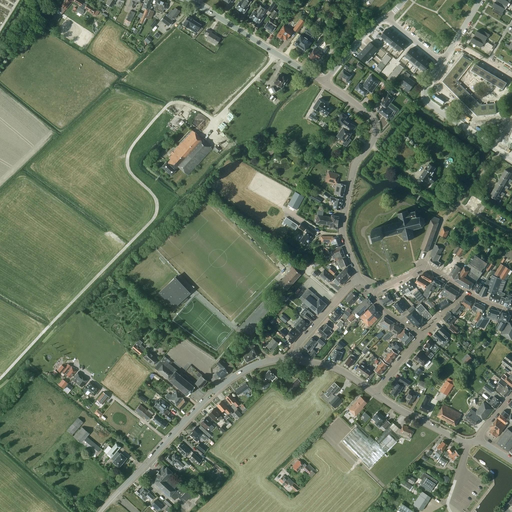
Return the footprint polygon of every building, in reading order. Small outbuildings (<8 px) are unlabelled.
[(66,10),(73,1),(72,0),(65,0),(61,6),(66,10)] [(79,0),(74,0),(73,1),(80,5),(79,8),(83,10),(85,8),(93,14),(96,10),(87,4),(83,2),(79,0)] [(137,2),(140,3),(140,0),(131,0),(128,6),(133,8),(134,5),(136,5),(137,2)] [(151,0),(145,0),(142,7),(146,8),(143,14),(146,15),(148,9),(150,4),(151,0)] [(154,11),(162,13),(164,8),(165,9),(167,3),(157,0),(156,0),(155,5),(156,6),(154,11)] [(234,7),(243,13),(247,8),(246,7),(247,5),(245,3),(247,0),(241,0),(240,2),(238,2),(234,7)] [(496,0),(498,1),(497,3),(496,4),(504,9),(506,10),(508,7),(506,6),(508,2),(509,2),(505,0),(496,0)] [(267,10),(271,12),(277,3),(274,1),(267,10)] [(504,9),(496,4),(494,2),(492,6),(494,8),(492,11),(502,16),(503,13),(502,12),(504,9)] [(249,17),(258,24),(263,17),(261,16),(266,10),(260,5),(255,12),(253,11),(249,17)] [(65,10),(61,6),(55,13),(60,17),(65,10)] [(173,18),(174,18),(180,11),(175,8),(173,10),(172,9),(167,14),(166,13),(160,20),(168,26),(173,20),(172,19),(173,18)] [(124,22),(129,25),(135,13),(130,11),(126,20),(125,19),(124,22)] [(198,30),(201,25),(193,20),(193,19),(188,16),(184,22),(182,25),(188,28),(196,33),(198,30)] [(271,32),(277,24),(272,20),(271,19),(271,20),(269,18),(263,27),(271,32)] [(301,19),(292,29),(297,33),(305,22),(301,19)] [(292,31),(284,25),(276,36),(282,40),(283,39),(286,41),(292,31)] [(313,31),(313,30),(312,30),(312,29),(311,29),(310,28),(309,29),(308,29),(307,30),(306,29),(303,33),(301,36),(299,35),(293,44),(295,46),(302,50),(305,51),(314,38),(312,36),(313,34),(312,34),(313,32),(313,31)] [(206,39),(216,45),(220,38),(211,33),(212,32),(208,29),(205,34),(207,36),(206,39)] [(385,40),(391,33),(386,29),(379,38),(381,40),(383,38),(385,40)] [(477,36),(485,41),(487,37),(488,38),(490,35),(481,29),(479,32),(477,31),(474,35),(477,36)] [(390,44),(396,36),(391,33),(385,40),(384,42),(386,43),(387,41),(390,44)] [(395,47),(401,40),(396,36),(390,44),(388,45),(390,47),(392,45),(395,47)] [(473,37),(470,41),(480,48),(483,44),(484,45),(486,42),(485,41),(477,36),(475,39),(473,37)] [(406,44),(401,40),(395,47),(393,50),(395,52),(397,49),(400,51),(406,44)] [(370,42),(366,47),(373,53),(375,55),(376,53),(375,51),(377,48),(370,42)] [(309,53),(308,55),(308,56),(308,57),(309,57),(309,58),(310,59),(312,59),(315,62),(321,53),(315,49),(316,46),(317,46),(314,44),(311,48),(313,49),(311,53),(309,53)] [(371,55),(373,53),(366,47),(362,51),(371,59),(371,60),(373,57),(371,55)] [(410,59),(416,52),(411,48),(403,58),(405,59),(407,57),(410,59)] [(367,64),(371,59),(362,51),(358,56),(367,64)] [(413,65),(420,56),(416,52),(410,59),(408,61),(413,65)] [(419,67),(425,60),(420,56),(413,65),(415,67),(417,65),(419,67)] [(461,59),(458,63),(466,69),(471,62),(463,57),(464,57),(462,57),(461,59)] [(430,64),(425,60),(419,67),(418,69),(419,70),(421,68),(424,71),(430,64)] [(456,65),(453,69),(461,75),(465,69),(466,69),(458,63),(458,62),(456,65)] [(471,70),(471,71),(475,73),(477,74),(481,68),(475,64),(471,70)] [(352,71),(348,69),(349,68),(345,65),(342,70),(344,71),(339,78),(342,81),(343,80),(347,83),(352,76),(349,74),(352,71)] [(452,71),(449,75),(456,81),(457,80),(461,75),(453,69),(453,68),(451,71),(452,71)] [(481,68),(477,74),(482,77),(484,78),(487,72),(481,68)] [(410,91),(415,83),(409,78),(411,75),(405,72),(402,76),(405,79),(402,84),(405,87),(404,89),(408,92),(409,90),(410,91)] [(487,72),(484,78),(488,81),(490,82),(494,75),(487,72)] [(287,79),(280,74),(280,75),(279,75),(274,83),(276,84),(274,86),(271,87),(274,93),(277,91),(276,88),(279,86),(281,88),(283,85),(284,86),(285,86),(287,83),(287,82),(285,81),(287,79)] [(447,77),(445,81),(449,86),(453,85),(457,83),(458,82),(456,81),(449,75),(448,74),(446,76),(447,77)] [(494,75),(490,82),(494,84),(496,85),(500,79),(494,75)] [(374,76),(373,77),(371,76),(363,86),(359,84),(355,89),(365,96),(369,91),(371,93),(380,82),(374,78),(375,77),(374,76)] [(500,79),(496,85),(500,88),(502,89),(506,83),(500,79)] [(460,84),(452,91),(454,93),(455,93),(458,96),(465,89),(460,84)] [(394,95),(397,91),(390,86),(387,91),(391,93),(391,92),(394,95)] [(458,96),(458,97),(460,99),(460,98),(464,102),(470,95),(465,89),(458,96)] [(390,108),(388,107),(388,106),(391,103),(394,99),(389,94),(381,104),(384,106),(383,107),(382,107),(379,112),(388,119),(392,114),(393,114),(392,113),(394,111),(390,108)] [(464,102),(463,102),(465,104),(466,104),(469,107),(476,100),(470,95),(464,102)] [(320,111),(328,116),(332,109),(324,105),(325,103),(319,99),(313,109),(319,112),(320,111)] [(469,107),(471,109),(474,112),(474,113),(477,115),(481,105),(476,100),(469,107)] [(391,103),(388,106),(394,111),(392,113),(393,114),(392,114),(395,116),(400,110),(391,103)] [(481,105),(477,115),(481,115),(486,114),(486,115),(488,114),(487,104),(481,105)] [(495,104),(487,104),(488,114),(493,113),(493,114),(496,114),(495,104)] [(308,117),(315,121),(318,117),(311,113),(308,117)] [(342,140),(342,139),(344,141),(342,144),(346,147),(351,141),(349,139),(352,135),(351,134),(353,132),(352,132),(355,127),(345,119),(347,117),(342,114),(336,122),(342,126),(338,133),(339,134),(337,136),(342,140)] [(178,167),(187,175),(212,149),(192,130),(170,153),(172,155),(169,158),(170,159),(167,162),(166,162),(161,167),(171,175),(176,170),(175,170),(178,167)] [(277,146),(274,144),(268,153),(271,155),(277,146)] [(430,181),(433,184),(437,178),(432,175),(434,172),(434,171),(436,168),(434,166),(434,165),(431,163),(431,164),(430,163),(427,168),(426,167),(425,169),(425,170),(420,178),(418,181),(422,183),(424,180),(428,184),(430,181)] [(507,180),(511,183),(511,181),(511,180),(508,178),(511,173),(505,169),(501,176),(507,180)] [(340,175),(336,174),(329,172),(326,182),(337,184),(334,195),(343,197),(346,185),(337,183),(340,175)] [(504,184),(507,180),(501,176),(497,182),(503,186),(503,187),(507,189),(508,187),(504,184)] [(499,193),(503,196),(505,194),(500,191),(503,187),(503,186),(497,182),(493,189),(499,193)] [(496,198),(499,193),(493,189),(489,196),(495,199),(495,200),(499,203),(501,200),(496,198)] [(322,199),(313,194),(309,191),(307,195),(320,203),(322,199)] [(295,192),(288,205),(291,207),(297,210),(305,197),(299,194),(295,192)] [(343,199),(332,197),(332,196),(325,192),(323,195),(328,199),(328,198),(330,199),(331,199),(331,201),(335,202),(333,208),(341,209),(343,199)] [(339,217),(336,216),(332,215),(332,217),(323,216),(324,210),(319,209),(317,223),(330,225),(330,228),(337,229),(339,217)] [(414,239),(414,238),(415,238),(414,237),(412,230),(418,228),(418,229),(419,229),(419,228),(422,227),(422,228),(423,227),(424,224),(425,224),(426,223),(425,223),(424,220),(425,219),(424,218),(424,219),(420,217),(421,216),(420,216),(419,217),(417,217),(416,212),(416,211),(415,211),(412,212),(412,211),(411,212),(409,213),(408,211),(407,211),(407,210),(406,211),(399,213),(399,212),(398,213),(398,214),(397,214),(397,215),(398,214),(400,221),(393,223),(393,222),(392,222),(392,223),(385,225),(382,226),(375,228),(374,226),(373,227),(373,229),(372,229),(372,230),(371,230),(372,232),(373,232),(374,236),(373,237),(374,239),(375,239),(376,239),(377,241),(378,240),(378,238),(380,238),(385,236),(385,237),(387,236),(387,237),(388,236),(395,234),(395,235),(396,235),(396,234),(402,232),(403,235),(402,236),(402,237),(403,236),(404,239),(403,240),(403,241),(404,241),(405,242),(406,242),(405,241),(410,239),(413,238),(414,239)] [(283,222),(295,230),(298,225),(290,219),(286,217),(283,222)] [(421,249),(428,251),(440,220),(432,217),(421,249)] [(303,222),(302,224),(299,226),(305,231),(306,230),(308,231),(301,240),(307,245),(313,237),(312,235),(315,231),(309,226),(308,226),(303,222)] [(440,235),(446,238),(449,231),(443,228),(440,235)] [(333,244),(334,248),(341,246),(338,236),(333,238),(333,237),(321,236),(322,242),(324,242),(331,242),(332,245),(333,244)] [(428,262),(437,268),(441,263),(437,261),(441,256),(440,256),(443,249),(436,245),(430,256),(432,257),(428,262)] [(335,261),(336,260),(345,257),(342,248),(332,251),(335,261)] [(461,248),(456,254),(460,257),(465,251),(461,248)] [(465,266),(460,274),(459,273),(455,279),(469,289),(474,283),(473,283),(474,282),(477,281),(479,278),(481,275),(485,268),(486,269),(490,262),(488,261),(476,252),(468,263),(465,266)] [(348,266),(345,258),(336,261),(337,263),(336,263),(336,265),(338,264),(339,269),(348,266)] [(493,276),(504,280),(507,275),(509,276),(511,271),(511,270),(501,263),(496,272),(493,275),(493,276)] [(462,267),(459,264),(458,266),(456,265),(449,276),(454,279),(462,267)] [(293,266),(281,283),(292,290),(304,273),(293,266)] [(337,271),(336,270),(332,266),(331,267),(328,270),(333,275),(337,271)] [(346,267),(336,278),(335,279),(333,281),(338,286),(341,283),(342,285),(353,274),(347,267),(346,267)] [(324,280),(325,279),(329,283),(334,277),(324,270),(319,276),(324,280)] [(430,283),(433,277),(425,272),(424,274),(423,273),(421,277),(419,276),(416,283),(425,288),(428,282),(430,283)] [(170,276),(151,294),(167,311),(186,292),(170,276)] [(504,280),(493,276),(492,276),(491,280),(489,285),(488,288),(486,292),(491,293),(489,300),(499,303),(501,297),(499,296),(500,296),(503,297),(505,294),(501,292),(501,291),(502,291),(505,281),(504,280)] [(433,277),(430,283),(427,289),(432,291),(434,292),(435,290),(437,291),(440,288),(441,289),(444,284),(433,277)] [(409,281),(399,287),(404,295),(414,289),(409,281)] [(481,283),(480,283),(477,281),(472,289),(475,291),(476,293),(477,294),(479,294),(481,291),(484,286),(484,285),(481,283)] [(440,294),(453,302),(459,294),(459,293),(446,285),(440,294)] [(486,292),(488,288),(484,286),(481,291),(479,295),(484,297),(486,292)] [(309,306),(318,314),(326,305),(314,294),(314,293),(308,288),(301,296),(299,298),(302,301),(303,302),(305,303),(309,306)] [(418,290),(415,292),(422,301),(425,298),(418,290)] [(511,292),(510,291),(507,297),(507,296),(506,298),(502,297),(500,303),(511,308),(511,306),(511,292)] [(358,298),(352,293),(345,301),(351,305),(358,298)] [(393,300),(389,293),(379,299),(383,305),(387,303),(388,305),(393,302),(392,300),(393,300)] [(463,304),(465,306),(471,309),(475,302),(471,300),(465,296),(461,303),(463,304)] [(372,303),(367,297),(359,305),(352,313),(347,319),(350,322),(356,317),(357,318),(360,316),(365,311),(372,303)] [(408,308),(401,299),(394,305),(401,314),(408,308)] [(437,305),(439,307),(442,311),(451,304),(449,301),(448,301),(446,299),(444,300),(437,305)] [(465,306),(463,304),(462,305),(459,302),(451,311),(457,316),(461,312),(461,311),(465,306)] [(478,322),(482,315),(481,315),(485,307),(476,302),(472,309),(477,312),(476,312),(478,313),(474,320),(477,322),(478,322)] [(415,309),(406,317),(414,325),(415,324),(419,328),(427,321),(426,320),(432,316),(421,304),(415,309)] [(379,311),(373,305),(360,318),(360,319),(361,319),(370,328),(376,321),(382,316),(378,313),(379,311)] [(482,315),(478,322),(476,324),(484,329),(491,318),(498,320),(501,312),(489,308),(487,317),(482,315)] [(300,314),(303,317),(308,311),(306,309),(305,310),(304,309),(300,314)] [(336,309),(336,310),(333,312),(334,314),(331,317),(335,321),(342,314),(336,309)] [(311,322),(314,319),(312,317),(314,315),(308,311),(303,317),(310,323),(311,322)] [(448,327),(457,335),(460,331),(452,323),(457,318),(449,312),(443,319),(450,325),(448,327)] [(499,323),(496,328),(502,331),(507,324),(507,322),(508,322),(510,315),(503,313),(501,319),(499,318),(497,322),(499,323)] [(283,314),(281,317),(280,318),(285,323),(289,319),(283,314)] [(379,324),(388,331),(390,330),(394,323),(384,316),(379,324)] [(300,317),(295,323),(298,325),(296,327),(302,332),(302,333),(309,324),(300,317)] [(511,322),(511,323),(508,322),(501,334),(501,335),(511,340),(511,322)] [(318,333),(325,339),(332,332),(329,330),(331,328),(326,323),(323,327),(321,326),(318,330),(319,331),(318,333)] [(402,329),(394,324),(390,331),(393,333),(394,334),(395,333),(398,335),(402,329)] [(450,335),(442,327),(438,331),(437,330),(433,335),(435,338),(438,341),(437,342),(440,345),(440,344),(443,347),(449,341),(447,339),(450,335)] [(287,333),(283,329),(279,333),(284,337),(287,333)] [(293,343),(299,335),(292,329),(287,334),(289,336),(288,337),(290,338),(288,339),(293,343)] [(409,332),(408,334),(404,330),(397,337),(406,345),(414,336),(409,332)] [(384,334),(381,331),(376,336),(379,339),(384,334)] [(356,345),(360,341),(358,339),(360,337),(356,333),(354,335),(350,332),(347,337),(356,345)] [(386,340),(391,336),(388,333),(383,338),(385,341),(386,340)] [(317,342),(311,337),(304,346),(309,351),(310,349),(311,350),(314,347),(314,346),(317,342)] [(317,341),(322,346),(326,341),(321,337),(317,341)] [(142,342),(139,339),(131,348),(139,355),(145,349),(140,345),(142,342)] [(279,343),(273,339),(267,347),(272,351),(279,343)] [(426,343),(427,344),(424,347),(428,350),(425,354),(431,358),(434,355),(430,352),(434,348),(433,347),(435,344),(429,340),(426,343)] [(390,345),(398,353),(402,349),(395,342),(394,344),(392,343),(390,345)] [(258,355),(254,346),(250,347),(252,350),(243,355),(246,362),(255,358),(255,356),(258,355)] [(343,352),(336,349),(335,349),(331,357),(333,358),(332,359),(336,361),(337,360),(338,360),(340,357),(341,357),(343,352)] [(388,354),(394,359),(398,354),(392,349),(388,354)] [(143,358),(152,366),(158,359),(148,351),(143,358)] [(423,365),(423,366),(429,360),(419,352),(414,358),(420,363),(420,364),(422,365),(423,365)] [(389,364),(394,359),(388,354),(383,359),(389,364)] [(511,357),(508,354),(501,362),(511,370),(511,357)] [(345,363),(350,367),(355,360),(354,360),(356,357),(352,355),(351,357),(350,356),(345,363)] [(470,356),(464,361),(468,365),(473,360),(470,356)] [(182,376),(183,374),(181,373),(179,375),(176,372),(177,370),(170,364),(172,362),(170,361),(168,363),(166,361),(167,359),(164,357),(155,368),(168,379),(178,388),(187,395),(193,388),(194,387),(185,380),(186,380),(182,376)] [(222,369),(213,376),(216,380),(219,377),(221,379),(228,374),(224,368),(227,365),(223,361),(222,362),(219,360),(216,363),(222,369)] [(378,365),(384,370),(388,365),(382,360),(378,365)] [(363,365),(365,363),(362,361),(361,363),(360,363),(356,370),(361,374),(366,367),(363,365)] [(62,372),(70,378),(76,371),(67,364),(65,367),(61,364),(57,370),(61,373),(62,372)] [(191,376),(196,368),(191,365),(186,372),(191,376)] [(380,375),(384,370),(378,365),(374,369),(380,375)] [(366,367),(361,374),(367,378),(368,376),(371,378),(374,373),(366,367)] [(414,372),(419,376),(423,371),(418,367),(414,372)] [(274,383),(278,379),(269,370),(262,378),(265,381),(260,386),(264,390),(270,385),(268,383),(271,380),(274,383)] [(82,387),(87,380),(83,377),(78,372),(72,379),(76,382),(82,387)] [(201,388),(207,381),(202,376),(202,375),(199,372),(196,375),(200,378),(195,383),(201,388)] [(511,372),(509,377),(507,376),(504,374),(501,377),(504,380),(511,386),(511,372)] [(408,386),(411,381),(401,376),(398,380),(399,381),(397,383),(396,382),(392,388),(393,389),(391,393),(396,396),(399,391),(400,392),(403,387),(402,386),(403,384),(408,386)] [(297,378),(286,389),(291,394),(302,383),(297,378)] [(500,385),(499,387),(502,389),(500,392),(506,397),(511,390),(506,386),(508,384),(501,379),(498,383),(500,385)] [(417,386),(425,390),(428,384),(420,380),(417,386)] [(446,380),(440,391),(447,395),(454,385),(446,380)] [(99,389),(98,388),(90,382),(82,391),(88,395),(90,393),(94,396),(99,389)] [(244,391),(247,389),(249,391),(251,390),(249,388),(249,387),(246,383),(240,386),(244,391)] [(334,383),(325,394),(327,396),(330,394),(331,393),(333,395),(340,388),(334,383)] [(66,385),(63,389),(66,391),(68,393),(72,387),(67,384),(66,385)] [(246,393),(244,391),(240,386),(235,390),(238,395),(242,392),(244,395),(246,393)] [(169,394),(167,395),(165,397),(180,410),(187,402),(182,398),(183,397),(175,390),(171,395),(169,394)] [(410,390),(408,394),(405,399),(407,400),(406,402),(410,405),(411,402),(412,403),(417,395),(410,390)] [(109,397),(103,392),(97,400),(102,404),(106,400),(109,397)] [(234,398),(233,398),(230,394),(225,398),(231,404),(233,402),(237,407),(240,404),(234,398)] [(333,402),(331,404),(335,408),(342,400),(336,395),(331,400),(333,402)] [(419,409),(428,414),(432,407),(427,404),(431,398),(426,395),(419,409)] [(489,398),(487,401),(489,403),(496,409),(502,402),(494,396),(491,400),(489,398)] [(366,403),(360,397),(356,401),(348,409),(355,416),(363,408),(362,407),(366,403)] [(156,404),(154,406),(163,414),(162,415),(165,418),(165,417),(170,421),(174,416),(166,409),(169,406),(160,399),(159,400),(158,400),(156,400),(155,402),(155,403),(156,404)] [(225,405),(221,401),(216,405),(222,412),(224,410),(228,414),(231,412),(225,405)] [(481,418),(484,420),(493,409),(483,402),(477,409),(478,410),(476,413),(471,409),(465,417),(476,425),(481,418)] [(149,408),(147,410),(140,405),(135,411),(147,421),(154,412),(149,408)] [(437,417),(455,427),(462,415),(443,405),(437,417)] [(219,414),(213,408),(208,414),(211,417),(214,420),(216,418),(219,421),(222,418),(219,415),(219,414)] [(102,413),(97,409),(94,413),(99,417),(102,413)] [(386,420),(377,412),(372,417),(376,422),(375,424),(379,427),(386,420)] [(497,418),(506,426),(509,422),(511,424),(511,413),(507,419),(506,418),(501,414),(497,418)] [(159,425),(163,428),(168,423),(157,414),(152,420),(158,426),(159,425)] [(66,430),(72,435),(83,422),(78,417),(66,430)] [(214,428),(212,426),(210,424),(210,423),(204,418),(200,422),(203,425),(204,427),(206,428),(207,427),(211,431),(214,428)] [(497,437),(506,426),(497,418),(490,427),(492,429),(489,432),(497,437)] [(390,424),(387,421),(382,427),(385,430),(390,424)] [(399,434),(401,429),(398,427),(393,422),(392,424),(386,430),(376,440),(386,451),(396,440),(400,437),(401,435),(399,434)] [(409,439),(410,438),(413,431),(407,429),(408,428),(403,425),(401,429),(399,434),(401,435),(409,439)] [(81,443),(81,442),(87,436),(90,433),(82,426),(73,436),(81,443)] [(207,438),(204,434),(195,427),(191,431),(192,432),(190,435),(193,438),(196,441),(198,439),(199,440),(201,437),(205,440),(207,438)] [(370,468),(384,454),(386,452),(375,440),(374,441),(369,436),(367,438),(356,427),(353,430),(343,441),(360,458),(370,468)] [(508,451),(511,445),(511,431),(508,428),(497,443),(508,451)] [(97,456),(102,450),(87,436),(81,442),(97,456)] [(440,455),(440,456),(442,453),(445,449),(444,449),(446,445),(442,442),(440,445),(440,444),(439,446),(438,446),(436,449),(438,450),(436,453),(433,457),(437,459),(440,455)] [(117,451),(121,447),(116,443),(111,448),(108,446),(104,451),(112,462),(119,467),(127,458),(120,453),(117,451)] [(196,447),(203,452),(205,448),(199,443),(196,447)] [(182,445),(180,444),(177,447),(179,449),(178,450),(182,454),(185,457),(191,451),(183,444),(182,445)] [(450,448),(444,453),(446,456),(448,456),(448,455),(452,461),(458,457),(458,456),(459,455),(457,453),(456,453),(454,451),(453,452),(450,448)] [(179,458),(174,453),(171,457),(169,456),(166,459),(173,465),(175,463),(181,468),(184,465),(178,460),(179,458)] [(188,457),(197,465),(201,461),(193,453),(188,457)] [(437,463),(443,467),(447,462),(440,458),(437,463)] [(294,464),(292,466),(296,471),(301,467),(308,473),(308,472),(310,474),(308,475),(311,478),(314,474),(315,473),(313,471),(314,470),(309,464),(307,466),(306,465),(307,465),(304,463),(303,465),(298,460),(294,464)] [(171,496),(175,500),(177,497),(184,502),(188,498),(189,499),(190,499),(194,495),(181,483),(179,485),(169,477),(173,473),(166,467),(165,469),(163,467),(153,478),(155,480),(154,481),(170,496),(171,496)] [(418,484),(429,492),(436,481),(423,472),(419,478),(422,479),(418,484)] [(287,478),(283,475),(279,480),(285,486),(288,483),(291,486),(290,487),(296,491),(300,487),(294,482),(294,483),(288,477),(287,478)] [(416,480),(409,475),(405,480),(412,484),(416,480)] [(409,490),(412,485),(403,479),(400,484),(409,490)] [(147,498),(151,501),(154,498),(148,492),(149,491),(144,487),(140,491),(138,489),(135,492),(144,501),(147,498)] [(430,497),(422,491),(413,505),(422,510),(430,497)] [(151,505),(158,511),(163,506),(156,499),(151,505)] [(171,508),(172,506),(165,500),(164,502),(171,508)]
